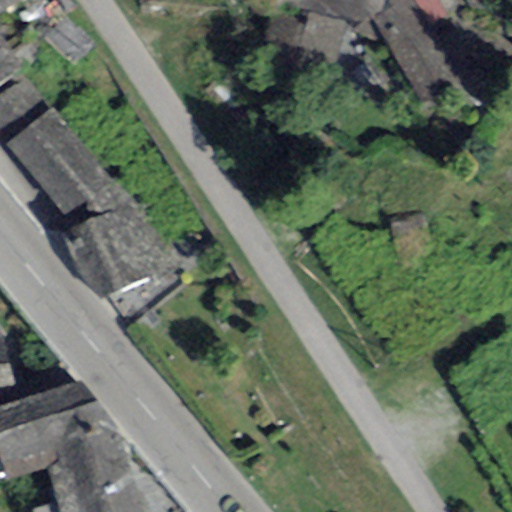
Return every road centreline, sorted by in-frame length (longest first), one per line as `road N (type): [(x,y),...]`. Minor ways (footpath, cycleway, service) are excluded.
road 1 (residential): [(95,0),(437,511)]
road 2 (secondary): [(234,511),(0,224)]
